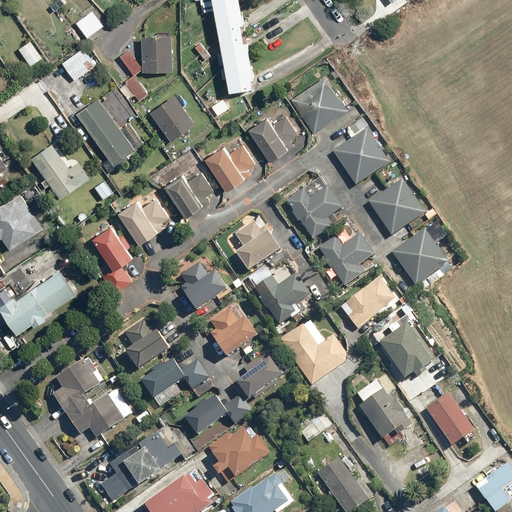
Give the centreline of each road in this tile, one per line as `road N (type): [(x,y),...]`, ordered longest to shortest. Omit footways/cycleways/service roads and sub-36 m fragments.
road 1 (residential): [(0,388),(147,285)]
road 2 (residential): [(147,285),(164,256),(260,191)]
